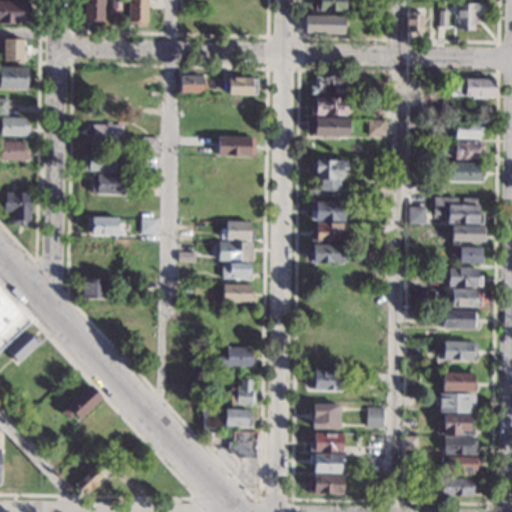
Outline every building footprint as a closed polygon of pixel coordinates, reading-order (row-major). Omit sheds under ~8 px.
[(0,0),(29,2),(28,22),(16,22),(16,24),(0,23),(0,0)] [(102,0),(102,22),(101,22),(101,26),(90,26),(90,22),(83,22),(83,0),(102,0)] [(120,0),(120,11),(110,11),(110,0),(120,0)] [(146,0),(146,22),(145,22),(145,27),(134,27),(134,23),(127,23),(127,0),(146,0)] [(344,0),(344,11),(311,10),(312,0),(344,0)] [(388,0),(388,9),(372,8),(372,0),(388,0)] [(483,16),(476,15),(475,24),(473,24),(473,30),(455,29),(455,18),(453,18),(454,9),(456,9),(456,3),(483,4),(483,16)] [(425,14),(422,14),(421,33),(405,33),(406,6),(425,6),(425,14)] [(244,16),(252,16),(252,31),(238,30),(238,31),(233,31),(233,29),(230,29),(230,21),(220,21),(220,11),(244,11),(244,16)] [(445,26),(437,26),(438,11),(446,11),(445,26)] [(343,34),(327,34),(326,37),(317,37),(317,33),(303,33),(303,16),(343,16),(343,34)] [(22,45),(29,45),(29,55),(22,55),(22,60),(1,60),(1,40),(22,40),(22,45)] [(0,67),(26,67),(26,76),(30,76),(29,90),(0,89),(0,67)] [(201,83),(205,83),(205,89),(200,89),(200,94),(178,93),(179,76),(201,76),(201,83)] [(345,96),(313,95),(313,94),(309,94),(309,86),(313,86),(313,76),(345,77),(345,96)] [(255,95),(226,94),(227,78),(255,79),(255,95)] [(492,97),(483,97),(483,99),(472,99),(472,96),(449,96),(449,79),(492,79),(492,97)] [(386,96),(372,96),(372,81),(387,81),(386,96)] [(345,98),(344,116),(308,115),(309,105),(313,105),(313,97),(345,98)] [(24,125),(28,125),(28,135),(23,135),(22,136),(0,136),(0,117),(24,118),(24,125)] [(346,119),(345,137),(313,136),(313,127),(310,127),(310,118),(346,119)] [(383,136),(366,135),(366,120),(384,121),(383,136)] [(420,120),(420,124),(427,124),(427,129),(404,129),(404,120),(420,120)] [(482,122),(481,133),(477,133),(477,139),(453,139),(453,121),(482,122)] [(109,124),(121,125),(121,146),(89,146),(89,124),(105,124),(105,122),(109,122),(109,124)] [(156,153),(140,153),(140,137),(156,138),(156,153)] [(252,156),(215,155),(216,137),(220,137),(253,138),(252,156)] [(0,141),(23,142),(23,151),(27,151),(27,159),(22,159),(22,161),(0,160),(0,141)] [(421,157),(404,157),(404,143),(421,142),(421,157)] [(481,153),(477,153),(477,160),(453,159),(453,142),(481,143),(481,153)] [(112,154),(112,172),(82,172),(83,153),(112,154)] [(155,171),(141,171),(141,155),(156,156),(155,171)] [(345,161),(344,170),(340,170),(340,180),(336,180),(336,190),(318,190),(318,179),(314,179),(315,173),(309,173),(309,160),(345,161)] [(476,163),(476,170),(481,171),(480,182),(448,181),(449,163),(476,163)] [(421,180),(404,179),(405,164),(422,164),(421,180)] [(123,176),(123,194),(90,193),(91,174),(123,176)] [(155,187),(140,187),(140,177),(155,177),(155,187)] [(9,190),(9,194),(29,195),(28,225),(10,224),(11,212),(1,211),(2,190),(9,190)] [(474,206),(476,206),(476,213),(480,213),(480,225),(445,224),(445,216),(431,215),(431,198),(474,198),(474,206)] [(342,203),(342,221),(308,220),(309,202),(342,203)] [(420,206),(423,206),(423,218),(420,218),(420,220),(404,219),(405,204),(420,204),(420,206)] [(116,219),(115,235),(89,234),(89,226),(86,226),(87,218),(116,219)] [(156,234),(138,234),(138,219),(156,219),(156,234)] [(248,222),(247,229),(251,229),(251,240),(218,240),(219,229),(224,229),(224,222),(248,222)] [(343,242),(309,241),(309,230),(314,230),(314,223),(344,223),(343,242)] [(481,242),(456,242),(456,245),(449,245),(450,226),(481,227),(481,242)] [(251,261),(216,261),(216,243),(251,243),(251,261)] [(341,263),(307,262),(307,252),(311,252),(311,244),(342,245),(341,263)] [(480,248),(479,264),(451,263),(452,247),(480,248)] [(194,253),(193,263),(175,262),(176,252),(194,253)] [(247,279),(219,279),(219,263),(247,264),(247,279)] [(475,277),(480,277),(479,286),(445,286),(446,267),(475,268),(475,277)] [(106,299),(80,298),(80,280),(107,280),(106,299)] [(248,291),(252,291),(252,303),(220,302),(220,285),(248,285),(248,291)] [(0,348),(29,321),(0,289),(0,348)] [(422,297),(427,298),(427,304),(406,303),(406,289),(422,289),(422,297)] [(474,298),(478,298),(478,307),(449,306),(449,298),(441,298),(441,289),(474,289),(474,298)] [(474,328),(440,328),(440,310),(475,310),(474,328)] [(30,338),(33,335),(39,342),(16,362),(4,349),(23,331),(30,338)] [(474,360),(439,359),(439,353),(440,353),(440,341),(475,342),(474,360)] [(248,356),(252,356),(252,365),(218,365),(218,354),(225,354),(225,348),(248,348),(248,356)] [(345,368),(335,368),(335,369),(316,369),(316,368),(311,368),(311,358),(308,358),(308,351),(311,351),(311,349),(346,350),(345,368)] [(340,371),(340,390),(312,390),(312,389),(308,389),(308,370),(340,371)] [(471,382),(474,382),(474,392),(440,392),(441,373),(472,374),(471,382)] [(250,390),(253,390),(253,405),(229,404),(229,388),(239,389),(239,379),(250,380),(250,390)] [(100,398),(92,405),(93,406),(77,420),(72,415),(67,419),(60,412),(88,385),(100,398)] [(473,413),(438,412),(438,405),(434,405),(434,397),(437,397),(437,394),(473,394),(473,413)] [(337,405),(337,406),(339,407),(339,412),(336,411),(336,423),(338,423),(338,428),(336,428),(336,429),(310,428),(311,404),(337,405)] [(380,427),(363,427),(363,408),(380,408),(380,427)] [(248,410),(247,425),(244,425),(244,428),(216,427),(215,429),(201,429),(201,417),(200,417),(200,409),(248,410)] [(472,435),(435,434),(436,427),(441,427),(442,415),(472,416),(472,435)] [(255,433),(254,458),(235,458),(227,448),(227,442),(232,442),(232,432),(255,433)] [(340,452),(307,451),(307,441),(312,441),(312,433),(340,433),(340,452)] [(415,449),(401,449),(401,436),(416,436),(415,449)] [(474,455),(441,454),(441,437),(475,437),(474,455)] [(341,464),(339,464),(339,473),(312,473),(312,465),(309,465),(309,454),(341,454),(341,464)] [(478,474),(465,474),(465,475),(454,475),(454,472),(444,472),(444,464),(440,464),(440,457),(478,458),(478,474)] [(108,468),(100,475),(102,477),(96,482),(98,484),(89,491),(88,490),(83,495),(73,484),(100,460),(108,468)] [(341,476),(341,494),(307,493),(307,475),(341,476)] [(476,488),(471,488),(471,496),(439,495),(440,478),(477,479),(476,488)]
